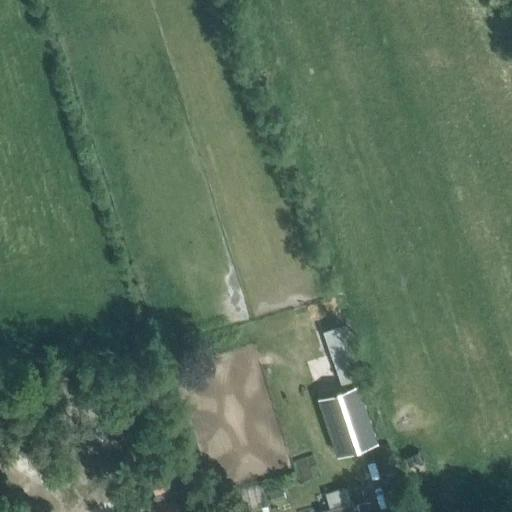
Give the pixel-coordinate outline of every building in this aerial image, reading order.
[(361,367),(339,375),(343,386),(357,381),(365,377),(361,367)] [(343,386),(319,395),(340,453),(378,438),(357,381),(343,386)] [(167,447),(175,468),(187,465),(180,443),(167,447)] [(140,451),(145,468),(161,464),(157,447),(140,451)] [(151,511),(177,511),(174,497),(173,498),(168,474),(152,478),(157,501),(149,503),(151,511)] [(356,511),(353,501),(348,485),(326,491),(331,507),(321,510),(321,511),(356,511)] [(393,494),(397,511),(418,511),(408,488),(393,494)]
